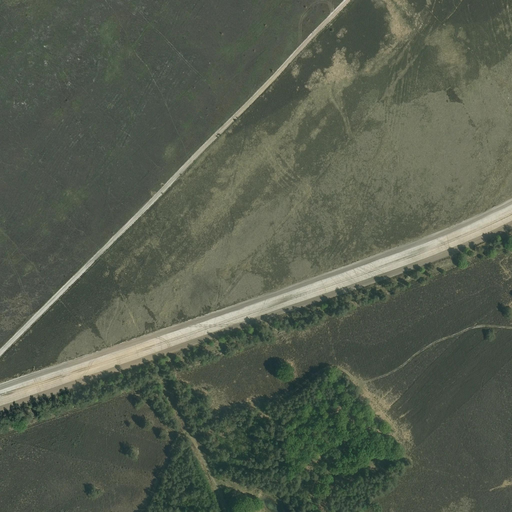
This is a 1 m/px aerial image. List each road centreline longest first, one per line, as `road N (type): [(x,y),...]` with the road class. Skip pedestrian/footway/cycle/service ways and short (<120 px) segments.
road 1 (track): [(178,435),(223,410),(289,393),(328,366),(365,381),(470,328),(511,327)]
road 2 (track): [(0,439),(135,394),(178,435)]
